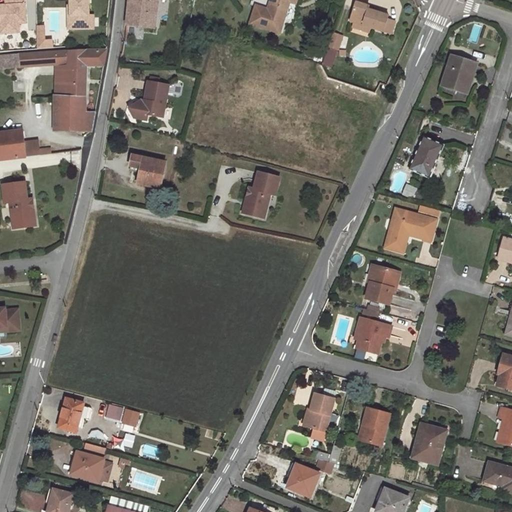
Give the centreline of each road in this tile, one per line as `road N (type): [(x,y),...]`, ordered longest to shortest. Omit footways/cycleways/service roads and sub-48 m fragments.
road 1 (secondary): [(288,347),(444,0)]
road 2 (unclassified): [(121,0),(68,260)]
road 3 (unclassified): [(68,260),(0,511)]
road 4 (secondary): [(203,511),(288,347)]
road 5 (unknown): [(84,203),(208,225),(228,173)]
road 6 (residential): [(511,48),(459,203)]
road 7 (residential): [(407,387),(438,287),(453,277),(480,287)]
road 8 (residential): [(288,347),(407,387)]
